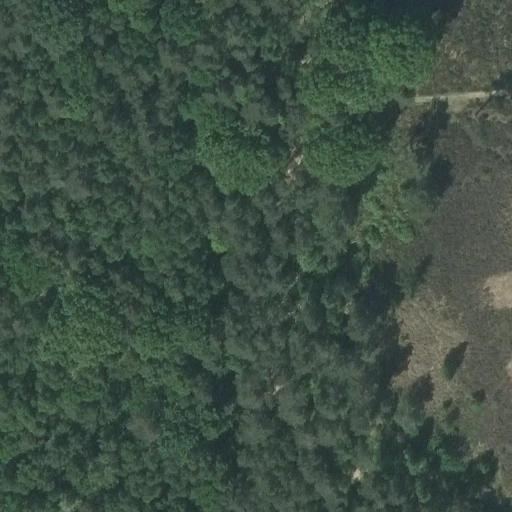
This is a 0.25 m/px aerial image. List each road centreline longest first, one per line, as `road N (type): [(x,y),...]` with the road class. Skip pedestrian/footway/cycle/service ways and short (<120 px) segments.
road 1 (track): [(511,95),(184,125),(162,0)]
road 2 (track): [(226,424),(229,381),(184,125)]
